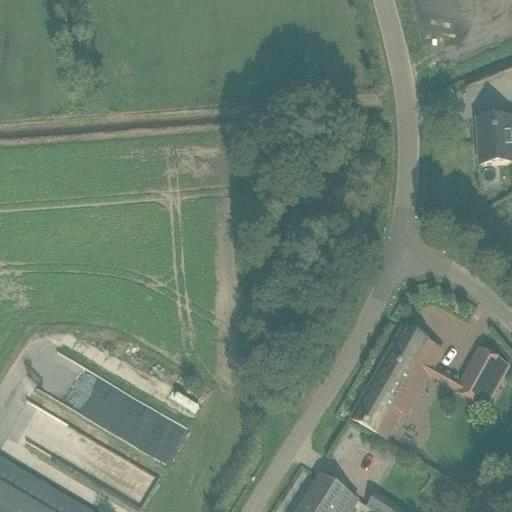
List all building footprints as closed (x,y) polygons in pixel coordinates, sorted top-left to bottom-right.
[(478,124),(481,168),(501,166),(511,165),(511,121),(498,122),(478,124)] [(350,422),(368,432),(384,441),(427,369),(432,372),(441,354),(401,332),(350,422)] [(177,423),(71,364),(52,398),(158,457),(177,423)] [(491,386),(471,375),(464,389),(483,400),(491,386)] [(157,476),(62,429),(48,457),(143,504),(157,476)] [(0,511),(87,511),(0,461),(0,511)] [(299,511),(351,511),(357,503),(320,480),(299,511)] [(369,511),(400,511),(376,495),(366,510),(369,511)]
